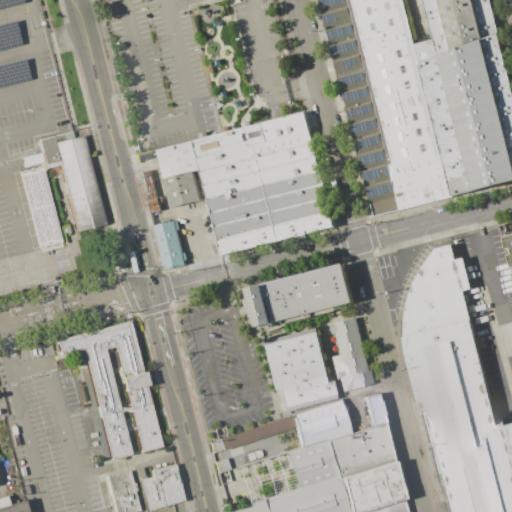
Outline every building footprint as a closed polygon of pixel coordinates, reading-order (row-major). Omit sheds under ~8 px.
[(321,0),(404,0),(416,44),(422,66),(456,198),(377,217),(321,0)] [(423,0),(433,39),(416,44),(422,66),(500,34),(491,0),(423,0)] [(500,34),(511,81),(511,181),(456,198),(422,66),(500,34)] [(193,141),(222,256),(333,226),(304,112),(193,141)] [(54,143),(75,232),(108,225),(85,134),(54,143)] [(164,179),(157,150),(193,141),(200,170),(164,179)] [(39,247),(62,241),(41,153),(17,160),(39,247)] [(151,213),(161,210),(151,170),(141,172),(151,213)] [(172,207),(201,200),(194,172),(164,179),(172,207)] [(165,270),(186,265),(174,220),(153,225),(165,270)] [(511,269),(501,225),(511,222),(511,269)] [(265,284),(347,263),(357,303),(275,323),(265,284)] [(249,288),(259,327),(275,323),(265,284),(249,288)] [(342,391),(373,383),(356,316),(333,322),(341,354),(333,357),(342,391)] [(62,354),(83,349),(111,458),(132,453),(105,348),(114,346),(120,369),(142,364),(131,319),(58,337),(62,354)] [(511,511),(446,511),(404,338),(472,321),(497,426),(511,487),(511,511)] [(266,344),(316,331),(334,394),(284,408),(266,344)] [(57,366),(67,405),(82,402),(73,362),(57,366)] [(123,378),(141,451),(165,445),(147,372),(123,378)] [(364,396),(376,393),(383,422),(371,426),(364,396)] [(292,413),(300,447),(326,439),(350,432),(339,400),(292,413)] [(326,439),(336,476),(340,474),(341,478),(393,462),(383,422),(371,426),(350,432),(326,439)] [(511,487),(497,426),(511,422),(511,487)] [(297,488),(286,452),(326,439),(336,476),(297,488)] [(402,499),(359,511),(349,511),(341,478),(393,462),(402,499)] [(148,511),(183,502),(174,464),(152,470),(153,477),(140,480),(148,511)] [(113,511),(139,511),(128,470),(105,476),(113,511)] [(349,511),(266,511),(263,502),(262,499),(297,488),(336,476),(340,474),(341,478),(349,511)] [(227,511),(250,506),(249,503),(262,499),(263,502),(266,511),(227,511)] [(359,511),(402,499),(405,511),(359,511)] [(0,511),(0,508),(23,501),(25,511),(0,511)]
